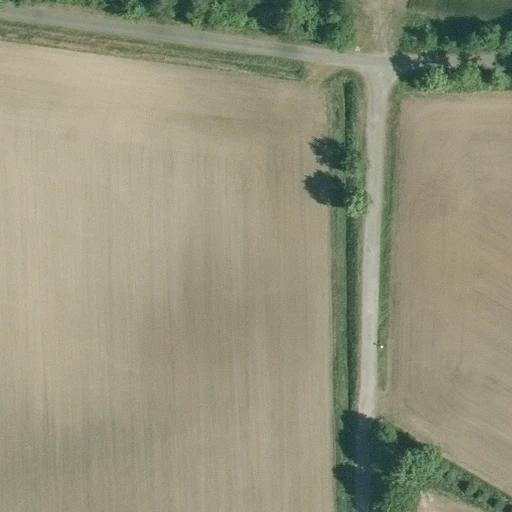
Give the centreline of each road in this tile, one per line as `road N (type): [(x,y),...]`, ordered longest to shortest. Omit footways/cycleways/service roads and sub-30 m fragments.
road 1 (unclassified): [(372,511),(379,64)]
road 2 (unclassified): [(379,64),(0,9)]
road 3 (unclassified): [(511,61),(379,64)]
